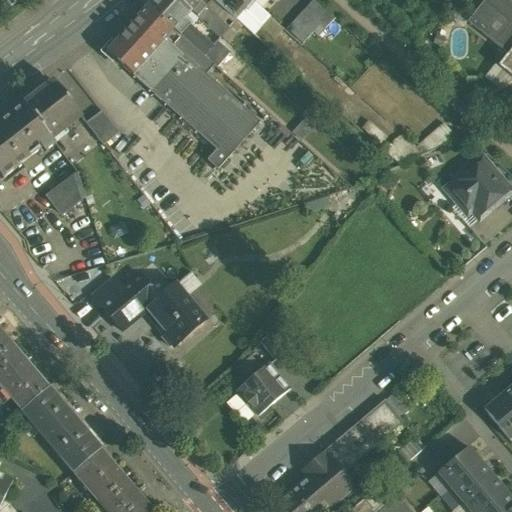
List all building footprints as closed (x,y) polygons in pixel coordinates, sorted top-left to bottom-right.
[(190,13),(176,0),(153,0),(147,7),(173,31),(174,31),(181,24),(190,13)] [(176,0),(190,13),(197,6),(201,0),(176,0)] [(229,0),(212,0),(236,21),(243,12),(229,0)] [(511,50),(511,0),(485,0),(467,23),(507,56),(511,50)] [(334,20),(312,1),(303,11),(324,30),(334,20)] [(203,7),(200,9),(197,6),(190,13),(198,19),(197,20),(219,40),(228,30),(203,7)] [(147,7),(105,53),(132,77),(173,31),(147,7)] [(190,13),(181,24),(185,28),(187,26),(190,28),(197,20),(198,19),(190,13)] [(187,26),(185,28),(181,24),(174,31),(204,58),(212,48),(190,28),(187,26)] [(174,31),(173,31),(132,77),(216,152),(207,162),(217,171),(259,124),(205,76),(213,66),(204,58),(174,31)] [(250,39),(236,53),(244,60),(257,46),(250,39)] [(212,48),(204,58),(213,66),(214,66),(219,60),(227,52),(217,43),(212,48)] [(257,46),(244,60),(253,69),(266,55),(257,46)] [(511,50),(507,56),(498,68),(511,79),(511,50)] [(226,66),(219,60),(214,66),(220,72),(226,66)] [(53,82),(23,105),(51,141),(81,118),(53,82)] [(69,90),(86,120),(100,112),(83,83),(69,90)] [(23,105),(0,123),(0,178),(2,180),(41,149),(44,153),(54,146),(51,141),(23,105)] [(117,135),(100,113),(85,124),(102,147),(117,135)] [(444,125),(416,149),(420,153),(423,156),(448,143),(456,140),(444,125)] [(413,147),(396,156),(391,148),(384,152),(397,164),(420,153),(416,149),(413,147)] [(465,171),(462,168),(451,177),(454,181),(443,190),(456,206),(461,201),(478,222),(508,196),(491,176),(494,173),(481,158),(465,171)] [(77,174),(47,198),(61,216),(85,198),(77,174)] [(497,210),(471,233),(482,246),(509,223),(497,210)] [(205,323),(174,286),(158,300),(138,276),(121,290),(113,281),(92,299),(121,333),(144,313),(164,337),(161,339),(169,349),(172,346),(174,349),(205,323)] [(0,353),(10,345),(0,332),(0,353)] [(24,361),(10,345),(0,353),(0,387),(21,413),(48,390),(34,373),(33,373),(24,362),(24,361)] [(268,365),(237,392),(258,417),(290,391),(283,383),(284,382),(276,373),(275,373),(268,365)] [(511,387),(498,399),(511,414),(511,387)] [(100,451),(79,426),(78,427),(69,415),(48,390),(21,413),(73,474),(100,451)] [(511,439),(511,414),(498,399),(484,411),(509,441),(511,439)] [(384,402),(366,417),(384,437),(402,422),(384,402)] [(366,417),(323,453),(328,459),(329,458),(342,473),(384,437),(366,417)] [(449,490),(480,464),(468,449),(437,475),(449,490)] [(125,480),(100,451),(73,474),(97,503),(125,480)] [(307,478),(273,507),(277,511),(325,511),(333,505),(329,501),(339,492),(343,497),(354,488),(342,473),(329,458),(328,459),(323,453),(302,472),(307,478)] [(462,504),(493,478),(480,464),(449,490),(462,504)] [(0,506),(2,502),(12,482),(0,475),(0,506)] [(468,511),(481,511),(505,493),(493,478),(462,504),(468,511)] [(151,511),(125,480),(97,503),(104,511),(151,511)] [(509,511),(511,511),(511,501),(505,493),(481,511),(509,511)] [(2,502),(0,506),(0,511),(14,511),(9,506),(2,502)]
